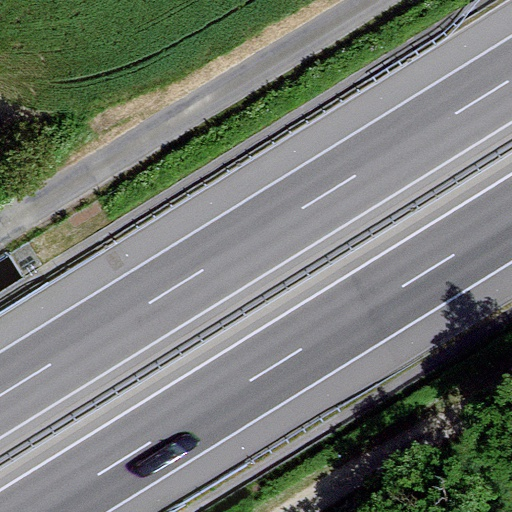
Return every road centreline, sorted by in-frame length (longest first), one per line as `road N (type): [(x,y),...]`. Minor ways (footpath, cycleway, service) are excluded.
road 1 (motorway): [(511,79),(0,395)]
road 2 (motorway): [(37,511),(511,218)]
road 3 (track): [(0,229),(373,0)]
road 4 (track): [(0,298),(131,511)]
road 5 (track): [(511,387),(301,511)]
